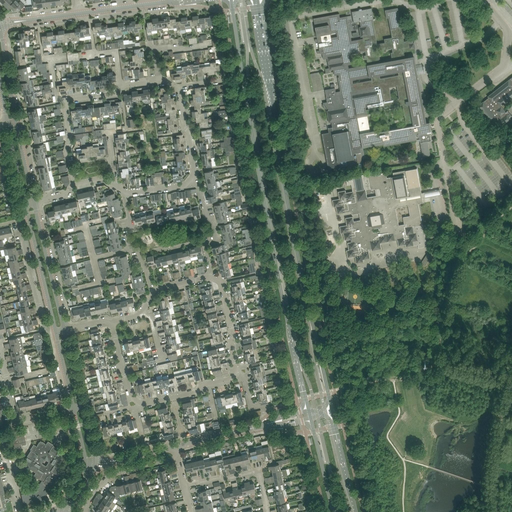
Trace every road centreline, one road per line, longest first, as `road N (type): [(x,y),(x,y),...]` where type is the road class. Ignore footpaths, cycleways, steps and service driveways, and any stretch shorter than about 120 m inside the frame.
road 1 (secondary): [(230,0),(309,410)]
road 2 (secondary): [(332,409),(286,206),(255,0)]
road 3 (residential): [(74,181),(66,99),(164,79),(178,88),(193,176)]
road 4 (unclassified): [(463,232),(439,122),(507,63),(509,31),(483,0)]
road 5 (residential): [(235,373),(195,391),(139,401),(110,322)]
road 6 (tertiary): [(25,203),(54,331)]
road 7 (tertiary): [(63,329),(33,202)]
road 8 (residential): [(0,354),(14,418),(73,409)]
